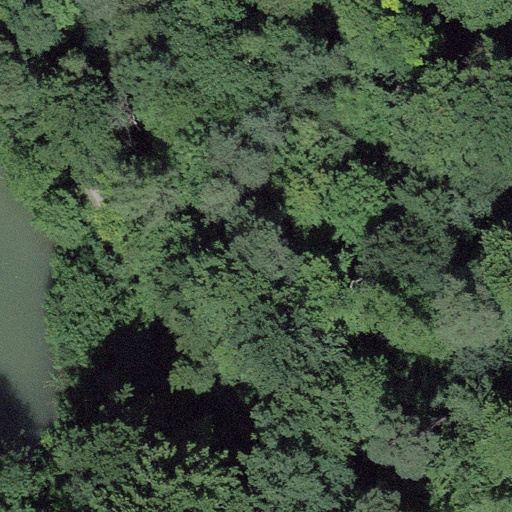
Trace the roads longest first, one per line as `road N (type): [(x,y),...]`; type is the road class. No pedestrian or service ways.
road 1 (track): [(0,65),(46,102),(130,211),(332,511)]
road 2 (track): [(511,83),(373,84),(271,0)]
